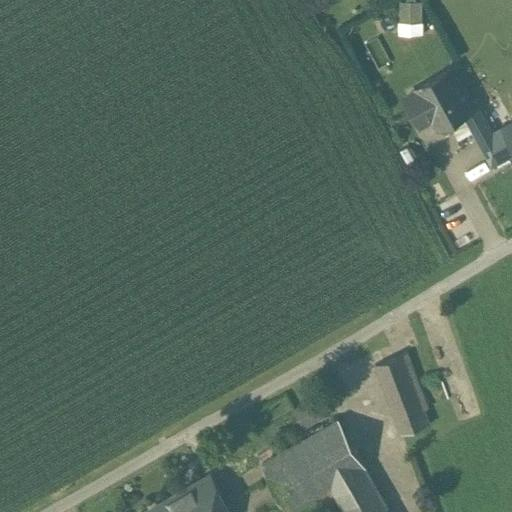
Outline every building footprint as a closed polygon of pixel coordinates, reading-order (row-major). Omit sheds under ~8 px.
[(421,2),(401,2),(401,21),(420,21),(421,2)] [(441,126),(462,114),(473,108),(469,101),(450,69),(416,88),(417,89),(409,93),(425,122),(436,116),(441,126)] [(493,132),(475,98),(469,101),(473,108),(462,114),(478,141),(493,132)] [(511,121),(503,127),(511,144),(511,121)] [(493,132),(478,141),(492,166),(511,155),(511,144),(503,127),(493,132)] [(402,354),(376,364),(401,433),(411,429),(427,423),(402,354)] [(323,393),(294,410),(302,426),(332,409),(323,393)] [(330,486),(345,510),(379,490),(339,419),(262,463),(288,509),(330,486)] [(427,423),(411,429),(401,433),(426,500),(452,490),(436,446),(427,423)] [(194,495),(185,501),(180,492),(152,508),(154,511),(225,511),(208,481),(192,491),(194,495)] [(379,490),(345,510),(346,511),(388,511),(386,507),(388,506),(379,490)] [(460,511),(452,490),(426,500),(430,511),(460,511)]
